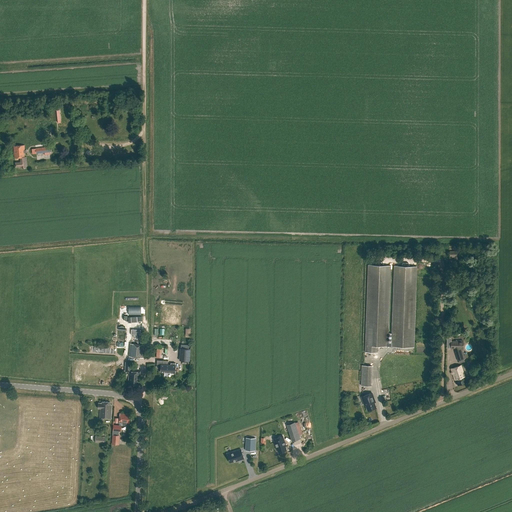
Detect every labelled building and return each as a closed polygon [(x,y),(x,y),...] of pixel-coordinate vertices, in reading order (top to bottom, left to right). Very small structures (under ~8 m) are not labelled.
[(40,137),(45,137),(44,127),(54,126),(54,120),(37,122),(38,128),(36,128),(37,134),(40,133),(40,137)] [(26,166),(27,166),(26,157),(25,157),(24,150),(25,150),(24,145),(14,146),(15,158),(19,157),(20,161),(19,161),(19,162),(15,163),(15,167),(21,166),(21,168),(26,168),(26,166)] [(450,251),(450,257),(454,257),(454,260),(459,259),(458,255),(459,255),(459,252),(458,252),(458,250),(450,251)] [(414,347),(417,267),(395,266),(392,341),(388,341),(391,266),(369,265),(366,352),(365,352),(378,352),(378,346),(414,347)] [(452,340),(451,349),(455,349),(458,361),(466,358),(462,349),(464,349),(464,341),(452,340)] [(129,356),(143,358),(144,345),(130,343),(129,356)] [(179,361),(190,361),(190,349),(189,349),(189,345),(181,344),(181,349),(180,349),(179,361)] [(125,372),(129,372),(129,384),(130,384),(130,386),(138,386),(138,381),(139,381),(140,371),(131,371),(132,362),(125,362),(125,372)] [(161,364),(160,372),(168,373),(168,374),(175,374),(175,373),(176,373),(176,371),(175,371),(176,365),(175,365),(176,363),(171,363),(171,365),(161,364)] [(371,386),(372,366),(362,365),(361,385),(371,386)] [(465,376),(461,365),(451,369),(452,372),(453,374),(452,374),(456,384),(457,383),(458,385),(466,382),(465,378),(464,379),(464,377),(465,376)] [(376,408),(373,401),(375,400),(372,393),(361,397),(364,405),(365,405),(368,411),(376,408)] [(110,402),(102,401),(102,403),(98,403),(98,408),(100,408),(100,418),(111,419),(112,404),(110,404),(110,402)] [(126,425),(127,423),(129,423),(129,421),(131,421),(132,416),(130,416),(130,414),(120,413),(119,422),(123,423),(122,425),(126,425)] [(300,439),(295,422),(287,425),(292,441),(300,439)] [(121,429),(121,426),(113,425),(113,435),(112,444),(118,444),(119,435),(116,435),(116,429),(121,429)] [(276,448),(277,448),(278,452),(286,450),(285,446),(286,446),(282,436),(277,438),(278,440),(274,441),(276,448)] [(263,451),(255,453),(258,464),(275,459),(271,444),(261,447),(263,451)] [(243,459),(242,456),(241,449),(231,452),(232,454),(228,456),(230,462),(237,460),(237,461),(243,459)] [(251,461),(242,463),(245,474),(249,473),(247,467),(252,466),(251,461)]
